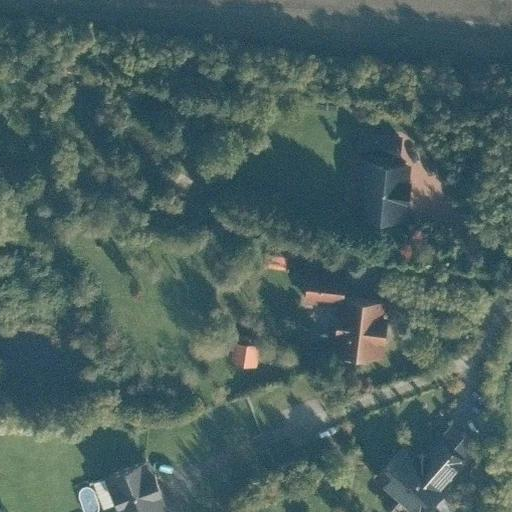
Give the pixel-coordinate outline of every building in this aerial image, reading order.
[(398,162),(401,134),(359,129),(356,157),(364,158),(398,162)] [(404,217),(410,163),(398,162),(364,158),(358,212),(404,217)] [(339,298),(340,269),(306,268),(304,297),(339,298)] [(377,354),(382,302),(339,298),(334,350),(377,354)] [(257,378),(261,346),(233,343),(228,375),(257,378)] [(422,511),(465,463),(439,443),(428,454),(416,454),(404,442),(373,478),(412,511),(422,511)] [(164,511),(168,511),(147,459),(106,477),(118,511),(164,511)]
